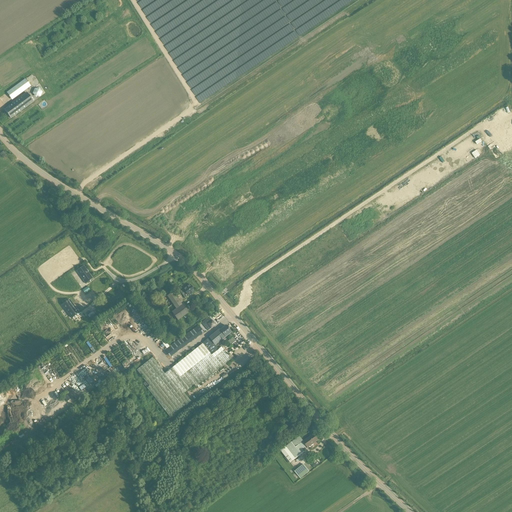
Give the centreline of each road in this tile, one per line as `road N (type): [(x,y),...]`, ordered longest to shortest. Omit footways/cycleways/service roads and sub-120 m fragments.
road 1 (tertiary): [(408,511),(178,255),(46,176),(0,133)]
road 2 (unknown): [(231,313),(167,360),(119,334),(79,366),(85,385)]
road 3 (track): [(147,463),(279,372)]
